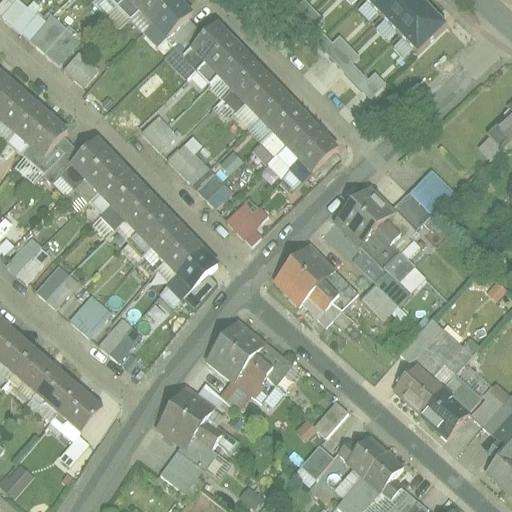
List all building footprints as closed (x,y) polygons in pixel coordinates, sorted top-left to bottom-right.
[(14,0),(2,0),(0,3),(0,21),(58,70),(79,45),(31,4),(26,9),(14,0)] [(122,0),(166,45),(192,19),(174,0),(122,0)] [(262,0),(342,76),(330,89),(355,112),(381,84),(372,75),(366,82),(351,68),(359,59),(337,38),(330,45),(315,31),(320,25),(293,0),(262,0)] [(446,29),(417,0),(361,0),(418,57),(446,29)] [(183,53),(308,184),(334,158),(210,28),(183,53)] [(62,75),(84,90),(96,73),(74,58),(62,75)] [(0,130),(40,167),(67,136),(0,74),(0,130)] [(139,136),(158,157),(177,139),(157,119),(139,136)] [(213,214),(232,196),(194,156),(201,150),(191,140),(166,164),(213,214)] [(71,175),(189,301),(218,273),(100,148),(71,175)] [(228,178),(241,165),(232,156),(219,169),(228,178)] [(359,198),(330,226),(360,256),(388,228),(359,198)] [(223,225),(248,252),(262,239),(255,232),(268,220),(249,200),(223,225)] [(25,289),(51,259),(30,240),(3,269),(25,289)] [(296,262),(272,286),(302,314),(325,290),(296,262)] [(57,268),(34,295),(55,313),(78,286),(57,268)] [(90,298),(67,324),(88,343),(111,317),(90,298)] [(0,371),(81,441),(106,412),(0,320),(0,371)] [(242,333),(209,374),(250,406),(282,365),(242,333)] [(417,374),(395,400),(448,445),(470,419),(417,374)] [(191,396),(160,435),(186,455),(217,416),(191,396)] [(311,451),(290,476),(309,491),(335,460),(319,447),(343,418),(332,409),(303,444),(311,451)] [(479,475),(511,502),(511,417),(511,416),(485,448),(495,456),(479,475)] [(32,477),(39,469),(42,472),(57,455),(51,451),(58,443),(46,432),(18,464),(32,477)] [(427,511),(401,490),(409,480),(366,445),(360,453),(348,444),(335,460),(363,483),(338,511),(427,511)] [(0,484),(0,491),(13,502),(32,480),(17,466),(0,484)]
